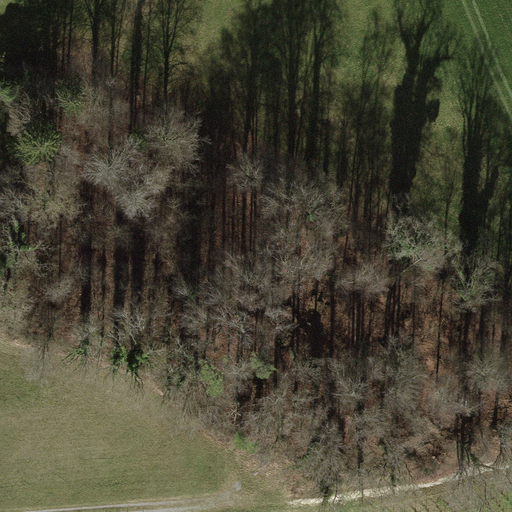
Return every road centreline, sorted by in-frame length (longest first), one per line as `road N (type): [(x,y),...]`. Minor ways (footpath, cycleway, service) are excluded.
road 1 (track): [(0,52),(41,57),(114,84),(511,301)]
road 2 (track): [(95,511),(220,502)]
